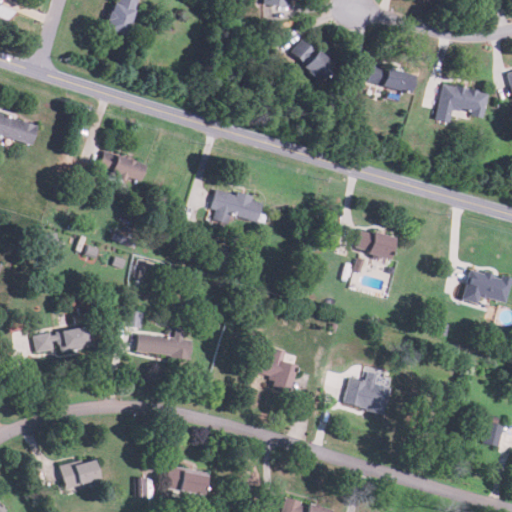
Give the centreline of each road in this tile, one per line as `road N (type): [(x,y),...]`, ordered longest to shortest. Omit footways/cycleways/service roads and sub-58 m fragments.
road 1 (secondary): [(0,58),(511,210)]
road 2 (residential): [(511,507),(169,408),(98,403),(0,435)]
road 3 (residential): [(511,26),(461,32),(354,4)]
